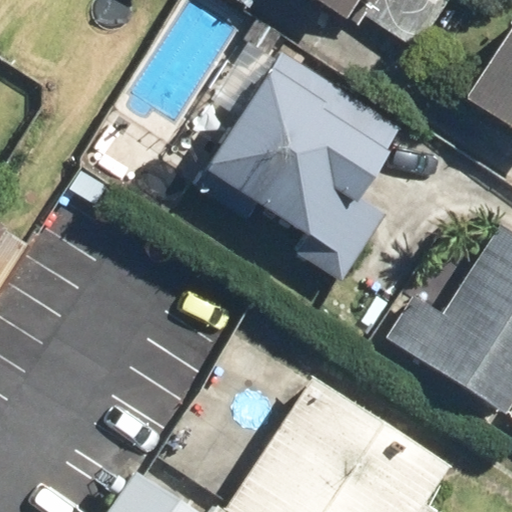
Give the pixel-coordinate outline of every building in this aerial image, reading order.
[(323,0),(342,12),(350,0),(367,0),(369,1),(368,0),(323,0)] [(511,127),(511,17),(462,96),(511,127)] [(193,181),(243,213),(255,194),(307,227),(293,249),(342,280),(386,212),(353,191),(396,123),(314,71),(278,48),(193,181)] [(440,312),(412,294),(386,334),(415,352),(505,409),(511,398),(511,228),(499,220),(440,312)] [(193,511),(128,468),(97,511),(403,511),(438,460),(307,372),(213,511),(193,511)]
